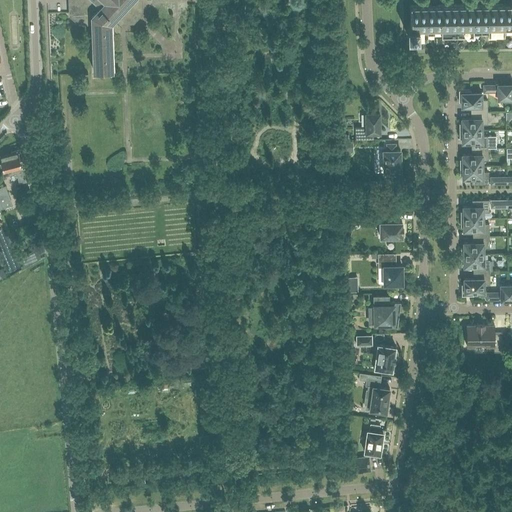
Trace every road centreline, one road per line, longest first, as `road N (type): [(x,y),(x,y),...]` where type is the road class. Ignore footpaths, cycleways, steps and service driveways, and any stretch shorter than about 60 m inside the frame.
road 1 (unclassified): [(75,511),(49,237),(17,114)]
road 2 (unknown): [(95,280),(107,293),(115,365),(224,367),(218,195)]
road 3 (unknown): [(218,195),(325,194),(320,46)]
road 4 (residential): [(450,77),(453,309)]
road 5 (unknown): [(95,280),(124,265),(199,283),(194,195),(218,195)]
road 6 (residential): [(422,310),(424,150),(418,124),(400,101)]
road 7 (residential): [(395,486),(422,310)]
road 8 (residential): [(229,503),(395,486)]
road 9 (secondary): [(17,114),(37,82),(33,0)]
